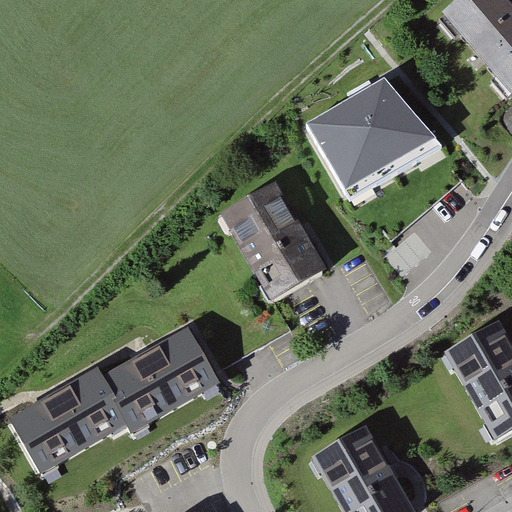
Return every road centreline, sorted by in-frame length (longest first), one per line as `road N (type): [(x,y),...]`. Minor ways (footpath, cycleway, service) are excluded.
road 1 (track): [(0,372),(393,0)]
road 2 (residential): [(251,511),(237,479),(239,445),(252,418),(280,391),(387,330),(426,298),(511,185)]
